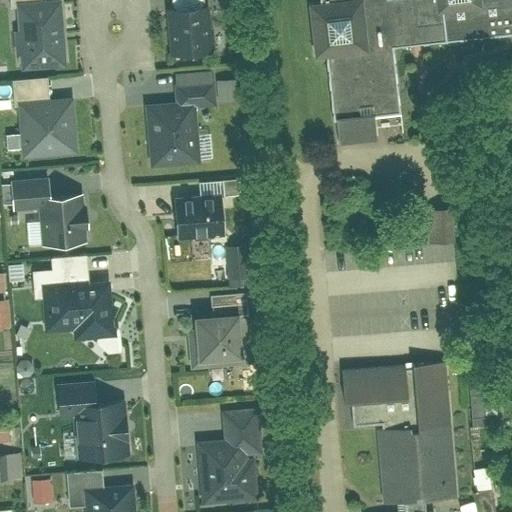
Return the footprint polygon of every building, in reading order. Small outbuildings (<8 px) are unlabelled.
[(59,0),(27,0),(14,1),(19,68),(64,65),(59,0)] [(511,0),(314,0),(308,1),(313,56),(326,55),(334,143),(376,139),(374,113),(399,111),(392,45),(511,34),(511,0)] [(212,47),(207,3),(163,8),(168,52),(212,47)] [(141,102),(146,164),(196,159),(191,103),(212,101),(209,69),(171,72),(173,99),(141,102)] [(12,104),(16,104),(20,155),(75,152),(71,96),(47,98),(45,76),(10,78),(12,104)] [(47,176),(9,179),(11,208),(37,206),(40,243),(86,240),(82,192),(48,194),(47,176)] [(218,192),(172,195),(174,237),(222,233),(218,192)] [(450,206),(427,208),(429,241),(452,239),(450,206)] [(53,268),(31,270),(34,299),(42,299),(44,330),(78,327),(79,337),(110,334),(106,281),(88,282),(87,256),(52,259),(53,268)] [(209,313),(184,315),(188,366),(251,361),(245,290),(208,293),(209,313)] [(448,359),(341,365),(343,401),(352,401),(354,424),(381,423),(382,427),(377,428),(381,500),(396,500),(424,497),(456,496),(448,359)] [(93,380),(56,383),(58,415),(71,414),(74,458),(128,454),(124,397),(94,399),(93,380)] [(221,437),(193,439),(198,499),(254,494),(251,453),(262,452),(258,404),(218,407),(221,437)] [(16,457),(0,458),(0,479),(17,479),(16,457)] [(133,511),(131,483),(100,485),(99,469),(65,471),(67,505),(85,504),(85,511),(133,511)] [(424,497),(396,500),(397,511),(433,511),(433,509),(425,510),(424,497)]
